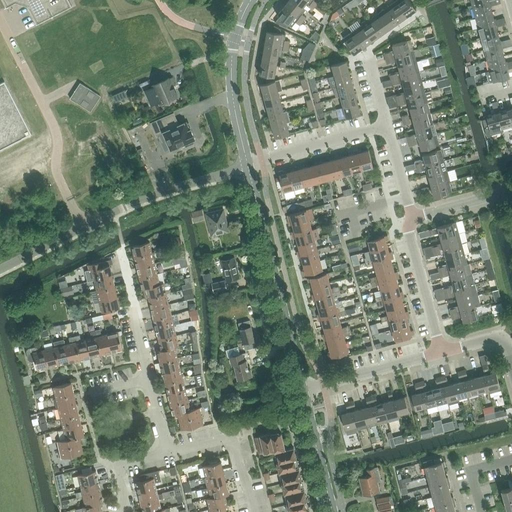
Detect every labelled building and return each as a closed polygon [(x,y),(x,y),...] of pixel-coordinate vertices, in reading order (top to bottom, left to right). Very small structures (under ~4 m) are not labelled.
[(73,7),(69,0),(3,0),(7,7),(16,2),(28,6),(38,25),(73,7)] [(289,0),(284,7),(296,16),(303,22),(306,18),(302,14),(305,10),(303,8),(293,0),(289,0)] [(293,0),(303,8),(306,3),(313,9),(316,5),(310,0),(293,0)] [(416,10),(409,0),(397,0),(396,1),(407,17),(416,10)] [(473,7),(476,18),(492,13),(490,5),(495,3),(494,0),(490,0),(489,1),(489,3),(473,7)] [(398,23),(407,17),(396,1),(387,7),(398,23)] [(292,27),(296,22),(300,26),(303,22),(296,16),(284,7),(277,15),(279,17),(289,25),(292,27)] [(389,29),(398,23),(387,7),(378,14),(389,29)] [(495,24),(495,22),(492,13),(476,18),(479,28),(495,24)] [(380,35),(389,29),(378,14),(369,20),(380,35)] [(279,17),(275,23),(286,28),(289,25),(279,17)] [(366,19),(361,23),(361,26),(372,41),(380,35),(369,20),(366,19)] [(479,28),(482,39),(498,34),(496,26),(501,25),(500,20),(495,22),(495,24),(479,28)] [(361,26),(352,32),(363,48),(372,41),(361,26)] [(267,31),(265,42),(289,46),(289,41),(284,40),(285,35),(282,34),(280,33),(273,32),(267,31)] [(315,31),(309,39),(317,42),(320,35),(315,31)] [(352,32),(343,39),(345,42),(353,54),(363,48),(352,32)] [(482,39),(485,49),(501,45),(501,43),(498,34),(482,39)] [(435,38),(426,40),(428,46),(437,44),(435,38)] [(391,53),(392,57),(395,56),(414,51),(411,40),(392,45),(394,52),(391,53)] [(485,49),(488,60),(504,56),(502,47),(507,46),(506,41),(501,43),(501,45),(485,49)] [(289,46),(265,42),(263,53),(278,55),(282,56),(283,50),(288,51),(289,46)] [(396,60),(398,66),(416,61),(414,51),(395,56),(392,57),(394,61),(396,60)] [(276,66),(278,55),(263,53),(261,63),(276,66)] [(507,66),(507,64),(504,56),(488,60),(491,71),(507,66)] [(443,58),(436,60),(438,67),(444,65),(443,58)] [(331,65),(334,76),(349,72),(346,61),(331,65)] [(398,66),(400,73),(397,73),(398,78),(401,77),(419,72),(416,61),(398,66)] [(276,66),(261,63),(259,75),(265,76),(266,83),(274,81),(276,66)] [(510,77),(508,68),(511,67),(511,63),(507,64),(507,66),(491,71),(487,72),(490,83),(510,77)] [(337,87),(344,85),(352,83),(349,72),(334,76),(337,87)] [(419,72),(401,77),(398,78),(399,82),(402,81),(404,87),(422,82),(419,72)] [(175,85),(172,77),(152,86),(153,88),(145,91),(151,105),(159,102),(162,107),(171,103),(169,100),(177,97),(175,92),(176,92),(176,91),(175,91),(174,88),(174,87),(173,87),(172,86),(175,85)] [(263,96),(278,92),(282,90),(279,79),(274,81),(266,83),(260,85),(263,96)] [(0,150),(31,135),(4,82),(0,83),(0,150)] [(102,96),(81,82),(71,98),(91,111),(102,96)] [(407,97),(425,93),(422,82),(404,87),(406,94),(403,94),(404,99),(407,97)] [(336,98),(340,97),(355,93),(352,83),(344,85),(337,87),(334,88),(336,98)] [(113,97),(115,102),(115,103),(128,97),(128,96),(127,94),(126,91),(126,90),(112,96),(113,97)] [(263,96),(266,106),(281,102),(278,92),(263,96)] [(358,103),(355,93),(340,97),(343,108),(358,103)] [(408,102),(408,103),(409,108),(428,103),(425,93),(407,97),(404,99),(405,103),(408,102)] [(284,112),(281,102),(266,106),(269,116),(284,112)] [(358,103),(343,108),(346,118),(361,114),(358,103)] [(409,108),(412,118),(431,113),(428,103),(409,108)] [(486,116),(487,119),(489,126),(484,128),(487,137),(502,132),(501,129),(497,113),(499,112),(498,107),(493,108),(495,113),(486,116)] [(507,110),(499,112),(497,113),(501,129),(511,126),(507,110)] [(287,111),(284,112),(269,116),(272,127),(287,123),(290,122),(287,111)] [(179,126),(173,113),(150,123),(156,136),(163,133),(171,149),(184,144),(186,147),(194,144),(192,140),(194,139),(190,130),(189,130),(186,122),(179,126)] [(433,124),(431,113),(412,118),(415,129),(433,124)] [(287,123),(272,127),(275,138),(289,134),(287,123)] [(415,140),(418,139),(436,134),(433,124),(415,129),(417,135),(414,136),(415,140)] [(439,145),(436,134),(418,139),(415,140),(416,144),(419,143),(421,150),(439,145)] [(84,149),(88,162),(110,156),(106,143),(84,149)] [(75,155),(83,152),(80,145),(73,148),(75,155)] [(425,166),(444,161),(441,150),(422,155),(424,160),(422,161),(420,160),(415,161),(414,162),(416,169),(422,167),(425,166)] [(353,173),(363,170),(358,153),(357,151),(354,152),(355,154),(348,156),(353,173)] [(358,153),(363,170),(373,167),(368,151),(358,153)] [(144,153),(139,155),(143,163),(147,161),(144,153)] [(353,173),(348,156),(338,159),(343,176),(353,173)] [(343,176),(338,159),(329,161),(333,178),(343,176)] [(428,176),(446,171),(448,171),(445,160),(444,161),(425,166),(422,167),(423,171),(426,170),(428,176)] [(333,178),(329,161),(319,164),(323,181),(333,178)] [(323,181),(319,164),(309,167),(314,183),(323,181)] [(296,170),(289,172),(294,189),(304,186),(299,169),(298,167),(295,168),(296,170)] [(314,183),(309,167),(299,169),(304,186),(314,183)] [(278,172),(279,175),(283,192),(294,189),(289,172),(283,174),(282,171),(278,172)] [(431,187),(449,182),(450,181),(448,171),(446,171),(428,176),(431,187)] [(449,194),(448,193),(452,192),(449,182),(431,187),(434,198),(449,194)] [(292,225),(309,220),(314,219),(311,208),(289,214),(290,218),(288,219),(289,225),(292,225)] [(202,210),(192,212),(193,218),(203,216),(202,210)] [(228,231),(223,210),(207,214),(212,235),(228,231)] [(295,234),(312,230),(309,220),(292,225),(295,234)] [(440,238),(459,233),(456,222),(437,227),(438,228),(428,231),(429,235),(439,232),(440,238)] [(319,238),(316,229),(312,230),(295,234),(298,244),(314,240),(319,238)] [(442,245),(439,245),(440,250),(462,244),(459,233),(440,238),(442,245)] [(339,236),(331,238),(332,244),(340,242),(340,239),(339,236)] [(370,251),(387,246),(384,236),(368,240),(370,251)] [(181,237),(174,238),(175,247),(183,246),(181,237)] [(297,255),(300,254),(317,250),(314,240),(298,244),(299,251),(296,252),(297,255)] [(134,257),(152,253),(149,242),(132,247),(134,257)] [(358,243),(348,246),(350,252),(360,249),(358,243)] [(444,253),(445,254),(446,259),(461,255),(465,254),(462,244),(440,250),(441,254),(444,253)] [(364,258),(366,263),(390,256),(387,246),(370,251),(365,252),(366,258),(364,258)] [(303,264),(320,259),(317,250),(300,254),(303,264)] [(137,268),(155,264),(152,253),(134,257),(137,268)] [(449,270),(464,266),(461,255),(446,259),(448,265),(445,266),(446,270),(449,270)] [(185,256),(172,259),(174,265),(180,263),(181,268),(188,266),(185,256)] [(376,270),(392,266),(390,256),(366,263),(367,267),(374,265),(376,270)] [(239,278),(234,258),(222,261),(226,281),(239,278)] [(320,259),(303,264),(306,274),(322,270),(320,259)] [(88,265),(90,275),(93,274),(94,280),(112,276),(109,265),(105,266),(103,262),(88,265)] [(155,264),(137,268),(139,278),(157,274),(155,264)] [(452,280),(471,275),(468,264),(464,266),(449,270),(446,270),(447,275),(450,274),(452,280)] [(392,266),(376,270),(377,276),(370,278),(371,282),(395,276),(392,266)] [(313,288),(329,283),(328,277),(335,275),(334,271),(326,273),(310,277),(313,288)] [(210,273),(203,274),(205,283),(212,282),(210,273)] [(157,274),(139,278),(142,289),(146,288),(160,285),(160,284),(157,274)] [(455,290),(474,285),(471,275),(452,280),(453,286),(451,287),(452,291),(455,290)] [(97,291),(115,286),(112,276),(94,280),(97,291)] [(381,290),(398,286),(395,276),(371,282),(372,287),(380,285),(381,290)] [(214,292),(226,289),(224,281),(213,284),(214,292)] [(163,283),(160,284),(160,285),(146,288),(147,291),(144,292),(145,299),(148,298),(166,294),(170,293),(169,289),(169,290),(170,287),(169,284),(167,283),(164,284),(163,283)] [(315,298),(339,291),(338,287),(331,289),(329,283),(313,288),(315,298)] [(456,295),(457,301),(477,295),(474,285),(455,290),(452,291),(453,295),(456,295)] [(72,286),(60,289),(61,297),(74,294),(72,286)] [(99,301),(117,297),(115,286),(97,291),(99,301)] [(376,302),(401,295),(398,286),(381,290),(383,296),(375,298),(376,302)] [(192,288),(183,290),(185,300),(194,297),(192,288)] [(339,291),(315,298),(318,307),(335,303),(333,297),(341,295),(339,291)] [(151,309),(169,304),(166,294),(148,298),(151,309)] [(387,310),(403,305),(401,295),(376,302),(378,306),(385,304),(387,310)] [(457,312),(475,307),(480,306),(477,295),(457,301),(459,307),(456,308),(457,312)] [(99,301),(102,312),(120,308),(117,297),(99,301)] [(321,317),(345,311),(344,306),(336,308),(335,303),(318,307),(321,317)] [(502,303),(491,306),(494,314),(495,313),(501,312),(504,311),(502,303)] [(169,304),(151,309),(153,319),(171,315),(169,304)] [(382,322),(406,315),(403,305),(387,310),(388,315),(381,317),(382,322)] [(463,322),(478,318),(475,307),(457,312),(459,316),(461,315),(463,322)] [(197,310),(190,312),(192,321),(198,320),(199,319),(197,310)] [(345,311),(321,317),(318,318),(319,321),(321,321),(323,327),(340,323),(338,317),(346,315),(345,311)] [(390,324),(392,329),(409,325),(407,319),(410,318),(409,314),(406,315),(382,322),(383,326),(390,324)] [(171,315),(153,319),(156,330),(174,325),(171,315)] [(238,323),(240,329),(251,326),(249,320),(238,323)] [(340,323),(323,327),(326,337),(350,330),(349,326),(341,328),(340,323)] [(159,340),(176,336),(175,329),(174,325),(156,330),(159,340)] [(409,325),(392,329),(395,340),(414,334),(413,330),(410,331),(409,325)] [(251,326),(240,329),(243,343),(255,340),(251,326)] [(181,327),(175,329),(176,336),(183,334),(181,327)] [(47,330),(39,332),(41,338),(48,336),(47,330)] [(107,335),(102,336),(100,330),(95,331),(101,355),(111,352),(107,335)] [(350,330),(326,337),(329,347),(345,342),(344,337),(351,335),(350,330)] [(95,331),(90,333),(92,338),(86,340),(90,358),(101,355),(95,331)] [(118,332),(107,335),(111,352),(122,350),(119,336),(118,332)] [(86,340),(81,341),(80,336),(74,337),(80,360),(90,358),(86,340)] [(159,340),(161,350),(161,351),(175,347),(175,348),(179,347),(176,336),(159,340)] [(74,337),(69,338),(70,344),(65,345),(69,363),(80,360),(74,337)] [(69,363),(65,345),(64,340),(53,343),(55,347),(59,365),(69,363)] [(345,342),(329,347),(331,357),(348,353),(345,342)] [(30,361),(32,361),(35,360),(38,370),(48,368),(44,350),(39,351),(38,349),(37,348),(35,347),(29,349),(27,350),(27,352),(28,359),(30,361)] [(48,368),(59,365),(55,347),(44,350),(48,368)] [(161,351),(161,350),(157,351),(160,362),(178,358),(175,348),(175,347),(161,351)] [(234,365),(235,369),(238,380),(252,376),(250,370),(248,370),(246,361),(244,362),(242,354),(240,354),(238,347),(226,350),(228,358),(230,357),(232,365),(234,365)] [(160,362),(162,373),(180,368),(178,358),(160,362)] [(201,364),(193,365),(195,376),(202,374),(201,369),(201,364)] [(162,373),(165,383),(183,379),(180,368),(162,373)] [(484,372),(485,375),(490,394),(500,391),(499,387),(500,387),(496,372),(489,374),(488,371),(484,372)] [(201,375),(195,376),(198,386),(204,385),(201,375)] [(490,394),(485,375),(474,378),(478,393),(485,391),(486,396),(490,395),(490,394)] [(459,402),(458,399),(454,384),(447,386),(445,376),(440,377),(447,401),(448,405),(459,402)] [(438,388),(433,390),(437,404),(447,401),(440,377),(436,378),(438,388)] [(464,381),(468,396),(478,393),(474,378),(464,381)] [(183,379),(165,383),(168,394),(185,389),(183,379)] [(437,404),(433,390),(427,391),(424,381),(420,383),(426,407),(437,404)] [(454,384),(458,399),(468,396),(464,381),(454,384)] [(71,383),(53,387),(56,398),(74,394),(71,383)] [(426,407),(420,383),(415,384),(417,394),(411,395),(415,410),(426,407)] [(185,389),(168,394),(170,404),(188,400),(185,389)] [(56,398),(59,408),(76,404),(74,394),(56,398)] [(370,396),(378,424),(388,422),(383,403),(378,405),(375,395),(370,396)] [(362,409),(368,427),(378,424),(370,396),(366,397),(369,407),(362,409)] [(394,400),(398,415),(409,412),(405,397),(394,400)] [(190,410),(188,400),(170,404),(173,415),(178,414),(177,413),(188,411),(190,410)] [(383,403),(388,422),(399,419),(398,415),(394,400),(383,403)] [(59,408),(61,419),(79,415),(76,404),(59,408)] [(188,411),(192,427),(203,425),(199,408),(190,410),(188,411)] [(352,411),(356,426),(357,430),(368,427),(362,409),(352,411)] [(503,409),(495,412),(496,418),(507,415),(506,411),(504,412),(503,409)] [(188,411),(177,413),(178,414),(181,430),(192,427),(188,411)] [(356,426),(352,411),(341,414),(345,429),(356,426)] [(495,412),(484,414),(485,420),(496,418),(495,412)] [(61,419),(64,429),(81,425),(79,415),(61,419)] [(66,440),(68,439),(79,437),(84,436),(81,425),(64,429),(66,440)] [(435,427),(432,427),(433,434),(444,431),(442,425),(435,427)] [(278,431),(270,433),(259,436),(260,440),(261,443),(262,446),(262,449),(263,452),(263,453),(274,450),(274,453),(277,452),(285,450),(285,449),(281,433),(279,434),(278,431)] [(79,437),(68,439),(72,456),(83,453),(79,437)] [(68,439),(66,440),(57,442),(62,458),(72,456),(68,439)] [(277,452),(279,462),(277,462),(279,474),(282,473),(299,469),(293,447),(285,449),(285,450),(277,452)] [(195,455),(186,457),(189,465),(197,462),(195,455)] [(203,466),(206,477),(223,473),(221,462),(203,466)] [(424,467),(427,477),(444,472),(443,467),(445,467),(443,462),(434,464),(424,467)] [(367,470),(369,475),(360,478),(364,495),(380,492),(378,482),(380,482),(381,480),(378,467),(367,470)] [(304,490),(301,479),(299,469),(282,473),(284,483),(282,483),(285,495),(287,494),(304,490)] [(78,475),(81,486),(98,482),(96,471),(78,475)] [(156,489),(155,483),(161,481),(158,471),(140,475),(141,481),(136,483),(138,493),(156,489)] [(445,478),(444,472),(427,477),(429,487),(449,482),(448,477),(445,478)] [(206,477),(208,487),(226,483),(223,473),(206,477)] [(76,493),(77,498),(83,496),(101,492),(98,482),(81,486),(82,492),(76,493)] [(429,487),(432,497),(449,492),(448,487),(450,486),(449,482),(429,487)] [(226,483),(208,487),(201,489),(203,494),(209,492),(211,498),(225,495),(229,494),(226,483)] [(511,487),(501,490),(507,511),(511,510),(511,487)] [(138,493),(141,504),(159,500),(163,498),(162,494),(158,495),(156,489),(138,493)] [(304,490),(287,494),(289,504),(287,504),(288,511),(304,511),(309,511),(304,490)] [(83,496),(86,506),(86,507),(101,503),(101,504),(104,503),(101,492),(83,496)] [(451,497),(449,492),(432,497),(435,507),(454,501),(453,497),(451,497)] [(207,499),(209,509),(227,505),(225,495),(211,498),(207,499)] [(380,511),(382,511),(392,510),(388,496),(377,499),(380,511)] [(161,510),(159,500),(141,504),(142,511),(153,511),(161,510)] [(435,507),(436,511),(454,511),(455,511),(453,506),(455,506),(454,501),(435,507)] [(83,507),(83,511),(102,511),(101,504),(101,503),(86,507),(86,506),(83,507)]
